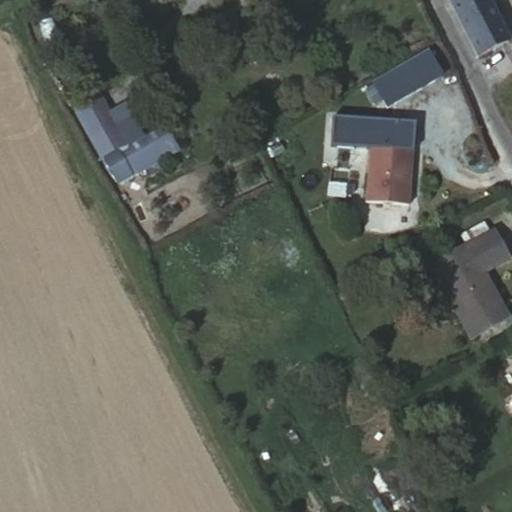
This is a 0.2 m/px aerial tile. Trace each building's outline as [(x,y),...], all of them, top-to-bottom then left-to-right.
[(487,0),(450,0),(480,57),(510,43),(487,0)] [(404,93),(397,79),(355,99),(362,112),(404,93)] [(104,160),(107,158),(120,150),(128,145),(104,100),(78,114),(104,160)] [(120,150),(107,158),(120,182),(166,157),(155,139),(124,157),(120,150)] [(372,142),(368,163),(397,170),(400,149),(372,142)] [(397,170),(368,163),(355,163),(345,214),(389,221),(397,170)] [(468,240),(472,248),(474,252),(495,241),(490,230),(468,240)] [(474,252),(484,272),(510,261),(501,239),(495,241),(474,252)] [(499,303),(484,272),(474,252),(472,248),(438,266),(464,319),(499,303)] [(511,374),(501,380),(511,397),(511,374)]
